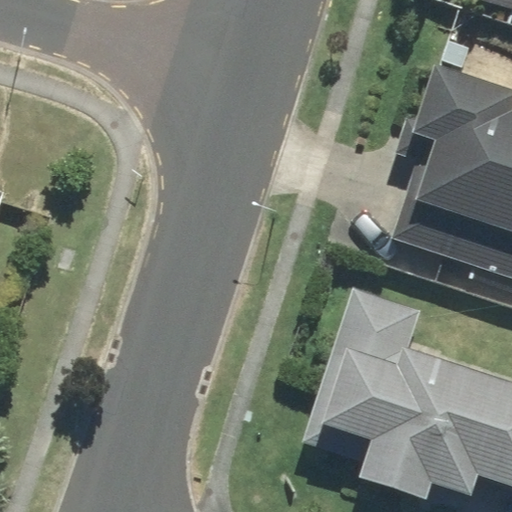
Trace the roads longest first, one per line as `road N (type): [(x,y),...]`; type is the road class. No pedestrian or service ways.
road 1 (tertiary): [(103,511),(253,85)]
road 2 (residential): [(0,9),(253,85)]
